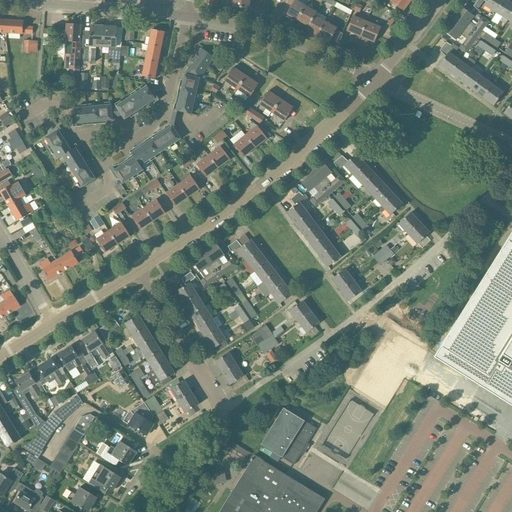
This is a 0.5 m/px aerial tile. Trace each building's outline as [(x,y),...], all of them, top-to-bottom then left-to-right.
[(218,0),(209,0),(209,8),(217,8),(218,0)] [(249,0),(233,0),(234,7),(249,8),(249,0)] [(286,14),(288,15),(286,17),(292,20),(293,18),(298,21),(305,7),(295,1),(295,0),(287,0),(286,4),(291,6),(286,14)] [(411,1),(408,0),(388,0),(403,11),(411,1)] [(485,0),(484,0),(477,0),(473,6),(477,10),(485,0)] [(488,0),(485,6),(497,13),(504,0),(488,0)] [(511,13),(511,4),(504,0),(497,13),(502,16),(500,21),(506,24),(508,20),(511,13)] [(337,2),(334,7),(342,11),(344,6),(337,2)] [(357,3),(356,4),(354,10),(360,13),(363,6),(357,3)] [(298,21),(309,27),(315,17),(317,13),(305,7),(298,21)] [(454,20),(477,38),(489,22),(483,17),(476,27),(470,22),(474,16),(464,8),(463,8),(454,20)] [(309,27),(307,30),(318,36),(325,22),(326,18),(317,13),(315,17),(309,27)] [(394,15),(386,24),(390,27),(398,18),(394,15)] [(361,37),(367,22),(353,16),(347,31),(361,37)] [(473,44),(477,38),(454,20),(445,32),(446,32),(456,40),(460,34),(466,39),(459,48),(466,53),(473,44)] [(23,22),(6,21),(6,33),(32,34),(32,28),(22,27),(23,22)] [(325,22),(318,36),(329,42),(331,39),(340,45),(343,34),(336,30),(337,29),(326,23),(325,22)] [(367,22),(361,37),(375,43),(381,29),(367,22)] [(64,67),(64,69),(74,69),(80,70),(80,69),(81,55),(80,55),(80,42),(79,42),(80,25),(67,24),(65,42),(64,67)] [(102,47),(103,27),(90,26),(89,45),(84,44),(83,62),(95,63),(96,46),(102,47)] [(120,56),(121,47),(115,46),(116,27),(103,27),(102,47),(108,47),(107,63),(119,64),(120,56)] [(135,31),(126,30),(125,41),(134,41),(135,31)] [(147,45),(161,48),(164,32),(151,30),(147,45)] [(486,33),(482,38),(491,44),(495,39),(486,33)] [(495,39),(491,44),(498,49),(501,43),(495,39)] [(38,41),(24,40),(24,53),(31,53),(31,52),(37,52),(38,41)] [(481,41),(477,46),(484,51),(485,51),(488,46),(481,41)] [(445,56),(439,65),(450,73),(459,61),(453,56),(458,48),(452,43),(451,45),(446,42),(440,49),(439,51),(445,56)] [(147,45),(144,60),(157,63),(161,48),(147,45)] [(496,51),(488,46),(485,51),(492,57),(496,51)] [(129,47),(121,47),(120,56),(128,57),(129,47)] [(193,58),(207,68),(213,58),(201,50),(198,54),(196,53),(193,58)] [(503,72),(507,66),(511,61),(503,56),(499,61),(502,63),(498,69),(503,72)] [(459,61),(450,73),(461,81),(470,69),(475,62),(469,57),(463,64),(459,61)] [(207,68),(193,58),(189,63),(191,65),(184,75),(199,79),(207,68)] [(157,63),(144,60),(141,76),(154,79),(157,63)] [(237,90),(246,76),(233,67),(224,81),(237,90)] [(481,77),(470,69),(461,81),(471,89),(481,77)] [(80,73),(80,88),(88,89),(100,90),(100,82),(93,81),(93,85),(88,84),(88,73),(80,73)] [(201,79),(199,79),(184,75),(182,81),(180,81),(178,87),(196,91),(198,84),(200,85),(201,79)] [(259,84),(246,76),(237,90),(250,98),(259,84)] [(110,78),(101,77),(101,88),(109,89),(110,78)] [(481,77),(471,89),(482,97),(491,85),(481,77)] [(502,93),(491,85),(482,97),(493,106),(502,93)] [(136,91),(146,105),(149,103),(151,105),(159,100),(153,91),(151,92),(147,86),(142,90),(141,88),(136,91)] [(180,94),(178,99),(195,103),(196,97),(194,97),(196,91),(178,87),(177,93),(180,94)] [(132,96),(127,100),(137,115),(142,111),(140,109),(146,105),(136,91),(132,94),(132,96)] [(259,105),(272,113),(281,99),(269,91),(259,105)] [(231,98),(229,103),(237,108),(239,104),(231,98)] [(195,103),(178,99),(177,105),(174,104),(173,110),(190,115),(191,108),(193,108),(195,103)] [(281,99),(272,113),(284,121),(293,107),(281,99)] [(137,115),(127,100),(122,103),(120,101),(116,105),(117,107),(123,116),(125,119),(130,116),(131,118),(137,115)] [(511,119),(511,101),(503,113),(511,119)] [(105,105),(98,106),(100,123),(106,123),(106,120),(112,120),(112,117),(111,107),(110,102),(105,103),(105,105)] [(100,123),(98,106),(91,106),(91,104),(86,105),(88,122),(94,122),(94,124),(100,123)] [(245,104),(241,111),(245,113),(251,117),(255,111),(245,104)] [(88,122),(86,105),(81,105),(81,107),(74,108),(75,115),(73,116),(74,127),(83,126),(83,123),(88,122)] [(112,117),(123,116),(117,107),(111,107),(112,117)] [(255,111),(251,117),(261,124),(265,118),(255,111)] [(13,123),(8,112),(0,116),(0,119),(5,128),(13,123)] [(272,113),(268,118),(278,126),(282,121),(272,113)] [(57,124),(54,118),(43,125),(46,131),(57,124)] [(165,130),(161,133),(171,147),(175,144),(174,143),(180,139),(175,133),(178,131),(173,125),(173,124),(170,123),(169,124),(164,128),(165,130)] [(245,136),(255,148),(267,139),(257,126),(245,136)] [(51,150),(65,141),(62,136),(64,134),(59,127),(51,132),(52,135),(46,138),(50,145),(48,146),(51,150)] [(6,136),(19,154),(27,149),(14,130),(6,136)] [(218,134),(223,140),(228,136),(223,130),(218,134)] [(242,131),(230,140),(234,145),(243,157),(255,148),(245,136),(242,131)] [(155,134),(150,137),(160,152),(165,149),(166,150),(171,147),(161,133),(156,136),(155,134)] [(223,140),(218,134),(213,138),(218,144),(223,140)] [(160,152),(150,137),(144,141),(146,143),(141,146),(151,161),(155,158),(154,156),(160,152)] [(68,145),(65,141),(51,150),(54,154),(55,153),(59,159),(63,156),(78,147),(76,144),(72,147),(70,144),(68,145)] [(192,152),(187,145),(182,148),(187,155),(192,152)] [(151,161),(141,146),(136,150),(135,148),(130,151),(133,155),(140,165),(145,162),(146,164),(151,161)] [(68,167),(82,158),(79,153),(81,152),(78,147),(63,156),(67,162),(65,163),(68,167)] [(220,147),(208,156),(218,169),(230,159),(220,147)] [(342,155),(333,163),(336,167),(338,171),(339,170),(344,165),(354,175),(366,164),(356,154),(348,162),(342,155)] [(129,161),(124,164),(134,178),(138,175),(137,174),(143,170),(140,165),(133,155),(128,158),(129,161)] [(185,159),(190,165),(195,162),(190,155),(185,159)] [(206,178),(218,169),(208,156),(196,165),(206,178)] [(73,171),(76,176),(91,167),(87,161),(85,163),(82,158),(68,167),(71,172),(73,171)] [(185,169),(190,165),(185,159),(181,162),(185,169)] [(312,171),(331,194),(346,181),(340,175),(332,183),(327,177),(332,172),(324,162),(323,162),(312,171)] [(130,181),(134,178),(124,164),(120,167),(118,165),(110,170),(116,179),(119,177),(123,183),(129,179),(130,181)] [(366,164),(354,175),(363,185),(375,174),(366,164)] [(94,172),(91,167),(76,176),(80,182),(78,183),(81,188),(95,179),(92,174),(94,172)] [(0,183),(10,177),(6,171),(0,174),(0,183)] [(331,194),(312,171),(300,181),(301,182),(309,192),(315,187),(320,193),(311,200),(316,206),(331,194)] [(375,174),(363,185),(373,195),(384,184),(375,174)] [(191,176),(178,185),(187,199),(200,190),(191,176)] [(157,179),(152,182),(156,189),(161,186),(157,179)] [(66,199),(54,180),(47,185),(52,193),(50,195),(56,205),(66,199)] [(8,181),(0,186),(0,189),(1,191),(0,192),(9,207),(19,200),(25,197),(26,196),(18,182),(11,186),(8,181)] [(126,193),(119,182),(114,185),(121,196),(126,193)] [(156,189),(152,182),(147,186),(151,192),(156,189)] [(394,194),(384,184),(373,195),(381,205),(382,205),(394,194)] [(187,199),(178,185),(166,194),(175,207),(187,199)] [(295,185),(290,188),(294,194),(299,190),(295,185)] [(288,213),(296,224),(309,214),(301,203),(308,198),(305,193),(303,195),(299,192),(291,198),(296,206),(288,213)] [(340,193),(335,197),(341,204),(346,200),(342,196),(340,193)] [(382,205),(381,205),(377,208),(381,213),(386,209),(391,215),(403,204),(394,194),(382,205)] [(19,200),(9,207),(18,222),(34,212),(33,211),(38,208),(34,201),(29,204),(25,197),(19,200)] [(333,210),(338,206),(333,199),(327,203),(333,210)] [(144,209),(153,222),(165,214),(156,200),(144,209)] [(346,200),(341,204),(347,211),(352,207),(346,200)] [(117,206),(121,212),(126,208),(122,202),(117,206)] [(121,212),(117,206),(112,209),(116,215),(121,212)] [(338,206),(333,210),(339,217),(344,213),(338,206)] [(140,230),(153,222),(144,209),(131,217),(140,230)] [(357,213),(352,218),(358,225),(363,220),(360,216),(357,213)] [(408,234),(420,223),(411,213),(399,224),(408,234)] [(309,214),(296,224),(304,235),(317,225),(309,214)] [(105,225),(99,215),(90,221),(96,231),(105,225)] [(20,223),(25,233),(35,228),(29,218),(20,223)] [(351,231),(356,226),(350,219),(345,224),(351,231)] [(363,220),(358,225),(364,231),(369,227),(363,220)] [(108,232),(117,245),(130,237),(121,223),(108,232)] [(430,234),(420,223),(408,234),(418,245),(430,234)] [(317,225),(304,235),(312,245),(325,236),(324,235),(317,225)] [(362,233),(356,226),(351,231),(357,237),(362,233)] [(117,245),(108,232),(96,241),(105,254),(117,245)] [(445,364),(494,394),(494,395),(511,405),(511,232),(434,357),(445,364)] [(332,246),(325,236),(312,245),(320,256),(333,247),(332,246)] [(88,238),(81,243),(87,251),(93,247),(88,238)] [(379,239),(373,243),(378,249),(383,245),(379,239)] [(240,244),(237,240),(228,246),(230,251),(240,244)] [(260,251),(251,240),(238,250),(247,261),(260,251)] [(372,243),(366,248),(370,253),(373,255),(372,257),(376,261),(383,255),(379,251),(380,251),(378,249),(373,243),(372,243)] [(217,244),(204,252),(221,276),(237,265),(233,259),(223,265),(219,259),(225,255),(217,244)] [(379,251),(383,255),(390,249),(386,245),(380,251),(379,251)] [(390,249),(383,255),(388,260),(398,250),(394,246),(391,250),(390,249)] [(333,247),(320,256),(329,267),(341,258),(333,247)] [(58,262),(64,272),(79,263),(76,259),(84,254),(81,248),(73,253),(72,253),(58,262)] [(255,271),(268,262),(260,251),(247,261),(255,271)] [(221,276),(204,252),(192,261),(192,262),(193,262),(200,272),(206,268),(210,274),(201,281),(205,288),(221,276)] [(383,255),(376,261),(380,266),(386,261),(388,260),(383,255)] [(50,281),(64,272),(58,262),(52,265),(49,260),(40,266),(50,281)] [(263,282),(276,273),(268,262),(255,271),(263,282)] [(185,282),(194,276),(191,271),(182,278),(185,282)] [(333,280),(341,290),(353,281),(345,271),(333,280)] [(284,283),(276,273),(263,282),(271,293),(284,283)] [(226,282),(232,289),(237,285),(232,278),(226,282)] [(361,292),(353,281),(341,290),(350,301),(361,292)] [(224,295),(230,291),(224,283),(219,287),(224,295)] [(284,283),(271,293),(280,304),(292,294),(284,283)] [(197,296),(190,284),(177,293),(184,304),(197,296)] [(242,293),(237,285),(232,289),(237,297),(242,293)] [(230,291),(224,295),(231,305),(237,302),(230,291)] [(10,292),(0,297),(0,308),(5,317),(19,308),(10,292)] [(261,301),(258,295),(250,300),(254,306),(261,301)] [(197,296),(184,304),(191,315),(205,307),(197,296)] [(247,312),(252,308),(247,300),(242,304),(247,312)] [(290,311),(298,322),(299,322),(311,313),(303,301),(290,311)] [(239,306),(234,309),(236,313),(239,317),(245,313),(239,306)] [(212,318),(205,307),(191,315),(199,327),(212,318)] [(258,315),(252,308),(247,312),(252,319),(258,315)] [(239,317),(237,318),(240,323),(241,322),(242,321),(244,323),(242,325),(248,333),(255,328),(245,313),(239,317)] [(299,322),(298,322),(295,324),(298,329),(302,327),(307,333),(320,324),(311,313),(299,322)] [(125,324),(132,336),(146,327),(138,315),(125,324)] [(206,338),(219,330),(215,323),(218,320),(215,316),(212,318),(199,327),(206,338)] [(119,327),(115,320),(99,329),(107,341),(113,337),(110,332),(119,327)] [(140,347),(153,339),(146,327),(132,336),(140,347)] [(222,328),(219,330),(206,338),(213,350),(226,341),(222,335),(226,333),(222,328)] [(261,350),(269,345),(266,340),(265,340),(259,330),(250,336),(257,346),(258,345),(261,350)] [(103,344),(96,332),(83,340),(90,352),(97,348),(104,359),(109,355),(103,344)] [(266,340),(269,345),(276,340),(273,335),(266,340)] [(147,359),(160,350),(153,339),(140,347),(147,359)] [(276,340),(269,345),(272,349),(279,344),(276,340)] [(272,349),(269,345),(261,350),(264,354),(272,349)] [(120,359),(126,356),(134,351),(131,346),(123,351),(121,348),(115,351),(120,359)] [(78,357),(78,356),(72,347),(58,355),(69,372),(82,365),(77,358),(78,357)] [(167,362),(160,350),(147,359),(154,370),(167,362)] [(278,360),(272,350),(267,354),(272,363),(278,360)] [(99,366),(91,354),(85,357),(88,363),(93,370),(99,366)] [(216,362),(224,374),(237,365),(229,354),(216,362)] [(126,356),(120,359),(125,367),(130,363),(126,356)] [(116,357),(110,359),(113,367),(119,364),(116,357)] [(41,371),(35,375),(38,379),(42,385),(48,381),(50,383),(56,380),(59,385),(65,382),(58,370),(52,359),(38,367),(41,371)] [(154,370),(148,374),(155,385),(161,381),(162,382),(164,385),(172,380),(170,377),(175,373),(168,362),(154,370)] [(95,373),(93,370),(88,363),(82,367),(89,377),(95,373)] [(240,363),(237,365),(224,374),(231,385),(244,377),(240,371),(244,369),(240,363)] [(135,382),(140,379),(135,371),(130,374),(135,382)] [(118,372),(112,376),(116,384),(123,379),(118,372)] [(29,373),(16,381),(19,386),(25,396),(31,392),(36,400),(42,396),(37,388),(42,385),(38,379),(34,382),(29,373)] [(150,395),(140,379),(135,382),(144,398),(150,395)] [(179,402),(192,393),(185,382),(172,390),(179,402)] [(192,393),(179,402),(186,413),(200,405),(192,393)] [(63,402),(59,395),(51,401),(55,407),(63,402)] [(79,396),(70,402),(76,409),(83,403),(79,396)] [(145,402),(154,417),(164,411),(173,405),(170,400),(161,406),(154,396),(145,402)] [(19,406),(15,399),(9,402),(13,409),(19,406)] [(70,402),(63,406),(70,415),(76,409),(70,402)] [(154,417),(145,402),(129,412),(123,421),(147,436),(154,424),(151,422),(154,417)] [(55,412),(63,421),(70,415),(63,406),(56,410),(55,412)] [(317,428),(283,408),(261,445),(294,465),(317,428)] [(164,411),(154,417),(160,425),(169,420),(164,411)] [(63,421),(55,412),(50,418),(59,426),(63,421)] [(28,420),(30,419),(27,413),(19,418),(22,424),(28,420)] [(0,433),(1,436),(14,428),(8,418),(0,422),(0,433)] [(59,426),(50,418),(45,423),(55,430),(59,426)] [(32,427),(28,420),(22,424),(26,430),(32,427)] [(68,437),(79,444),(87,430),(77,423),(68,437)] [(21,439),(14,428),(1,436),(8,447),(21,439)] [(74,451),(79,444),(68,437),(64,445),(74,451)] [(137,451),(120,441),(116,448),(111,446),(110,448),(108,446),(101,457),(116,466),(119,460),(127,465),(128,463),(133,456),(134,456),(137,451)] [(43,451),(30,442),(22,447),(39,458),(43,451)] [(253,455),(234,443),(231,448),(250,459),(249,460),(250,460),(218,511),(315,511),(324,498),(254,455),(253,455)] [(71,457),(74,451),(64,445),(60,450),(71,457)] [(71,457),(60,450),(56,457),(67,463),(71,457)] [(36,459),(30,455),(26,461),(32,465),(36,459)] [(64,468),(67,463),(56,457),(53,462),(64,468)] [(53,469),(61,474),(64,468),(53,462),(50,467),(53,468),(53,469)] [(121,477),(100,464),(87,484),(105,495),(109,489),(111,490),(112,489),(117,481),(118,482),(121,477)] [(14,488),(17,490),(21,484),(21,483),(21,484),(18,482),(23,474),(14,468),(10,474),(13,476),(11,479),(0,473),(0,493),(3,495),(7,488),(13,491),(14,488)] [(214,484),(225,482),(223,471),(211,473),(214,484)] [(34,491),(21,484),(17,490),(21,492),(15,502),(28,510),(30,508),(36,511),(39,507),(41,504),(40,503),(43,497),(42,497),(43,494),(42,492),(39,490),(36,490),(34,491)] [(97,497),(80,487),(75,494),(71,492),(67,498),(71,501),(87,511),(88,509),(93,501),(94,502),(97,497)] [(41,504),(39,507),(47,511),(55,500),(46,495),(41,504)]
